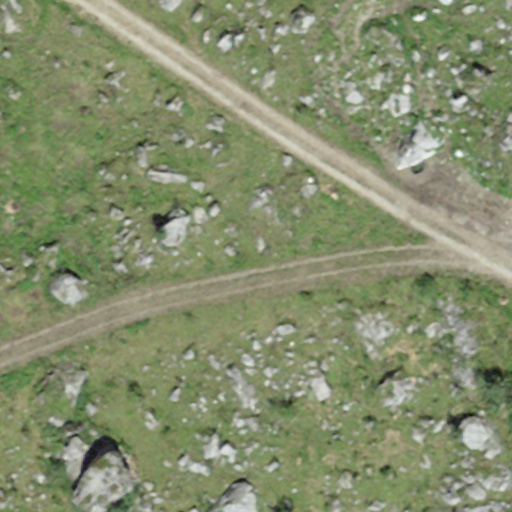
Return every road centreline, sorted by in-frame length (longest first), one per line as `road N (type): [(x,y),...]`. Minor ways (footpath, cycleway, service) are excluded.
road 1 (track): [(499,261),(346,266),(143,306),(0,362)]
road 2 (track): [(511,265),(84,0)]
